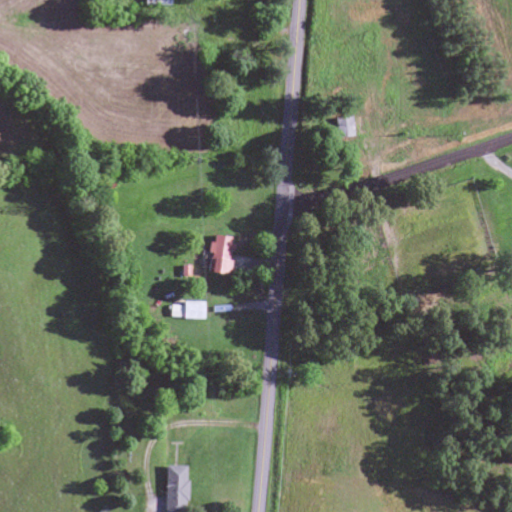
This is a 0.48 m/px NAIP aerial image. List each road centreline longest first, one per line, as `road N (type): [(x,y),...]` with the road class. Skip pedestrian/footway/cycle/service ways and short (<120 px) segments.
road 1 (tertiary): [(257,511),(299,0)]
road 2 (residential): [(283,206),(367,190),(511,140)]
